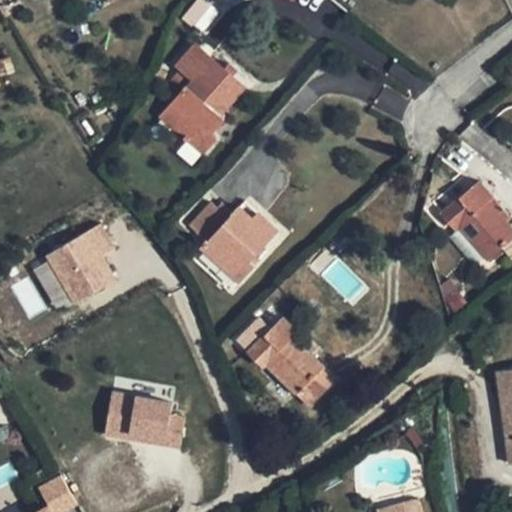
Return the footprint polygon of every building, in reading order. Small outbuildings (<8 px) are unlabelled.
[(200,0),(196,0),(184,17),(197,26),(211,7),(200,0)] [(247,87),(198,43),(177,66),(182,70),(168,86),(180,96),(162,116),(204,153),(218,138),(212,133),(225,118),(221,114),(247,87)] [(494,196),(480,181),(443,212),(459,229),(461,227),(489,259),(511,238),(511,226),(489,200),(494,196)] [(183,217),(197,231),(208,242),(203,247),(240,282),(256,265),(250,259),(279,229),(261,212),(255,219),(241,206),(234,213),(223,203),(209,190),(183,217)] [(104,223),(43,258),(74,308),(118,283),(116,249),(104,223)] [(300,331),(284,316),(250,351),(266,368),(269,365),(311,406),(339,380),(312,353),(305,346),(295,336),(300,331)] [(318,346),(312,340),(305,346),(312,353),(318,346)] [(511,464),(511,463),(511,368),(500,370),(511,464)] [(117,391),(110,435),(182,448),(188,418),(173,415),(175,402),(117,391)] [(76,511),(78,511),(63,482),(41,494),(50,511),(76,511)] [(425,511),(421,497),(378,509),(379,511),(425,511)]
